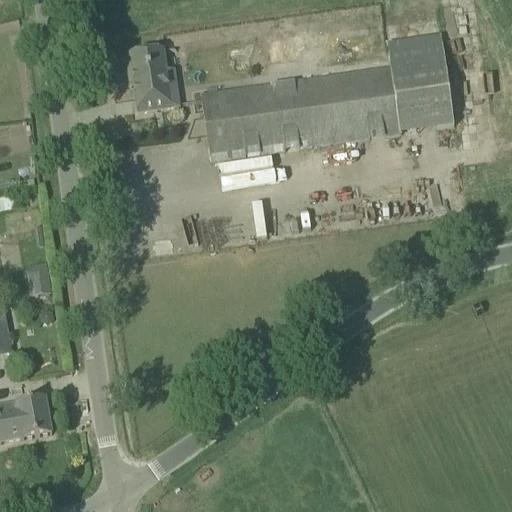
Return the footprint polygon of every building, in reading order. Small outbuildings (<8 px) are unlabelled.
[(125,60),(128,82),(132,81),(137,117),(157,114),(178,111),(173,74),(165,75),(165,74),(162,54),(125,60)] [(390,73),(199,100),(208,166),(400,139),(390,73)] [(36,212),(25,214),(27,228),(39,226),(36,212)] [(47,280),(34,282),(37,299),(49,297),(47,280)] [(0,318),(0,359),(10,357),(3,318),(0,318)] [(0,409),(0,446),(51,438),(44,402),(0,409)]
